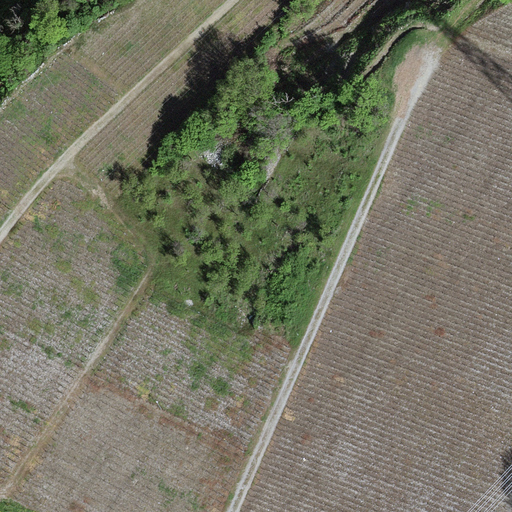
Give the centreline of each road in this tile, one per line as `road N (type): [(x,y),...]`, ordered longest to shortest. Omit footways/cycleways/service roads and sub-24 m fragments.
road 1 (track): [(234,511),(430,54)]
road 2 (track): [(0,236),(66,155),(232,0)]
